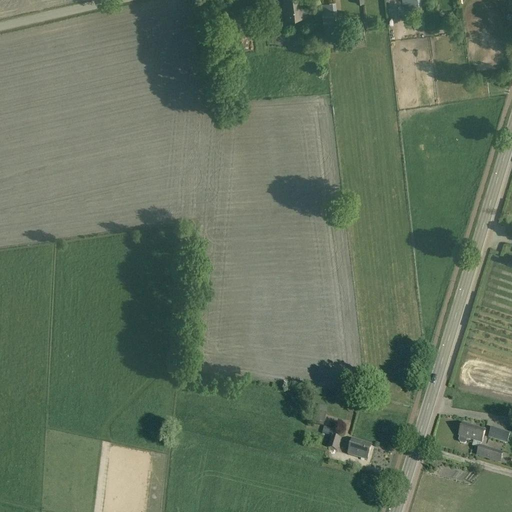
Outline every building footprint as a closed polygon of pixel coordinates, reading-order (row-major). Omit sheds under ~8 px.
[(305,0),(283,0),(285,19),(307,17),(305,0)] [(411,0),(413,8),(426,7),(424,0),(411,0)] [(329,3),(321,3),(322,17),(329,16),(329,3)] [(225,34),(256,26),(253,13),(222,19),(225,34)] [(323,19),(324,30),(339,28),(338,17),(323,19)] [(336,44),(337,51),(362,49),(361,42),(336,44)] [(169,371),(178,372),(180,346),(173,346),(173,351),(172,351),(169,371)] [(323,427),(326,413),(312,410),(310,418),(316,420),(315,424),(323,427)] [(463,425),(459,437),(458,440),(459,443),(464,444),(466,443),(467,440),(481,444),(485,432),(463,425)] [(507,444),(508,442),(511,434),(493,428),(490,438),(507,444)] [(328,450),(338,453),(341,440),(332,437),(328,450)] [(353,441),(348,455),(367,461),(372,446),(353,441)] [(480,446),(476,456),(500,464),(501,463),(506,465),(509,456),(504,454),(504,453),(480,446)]
